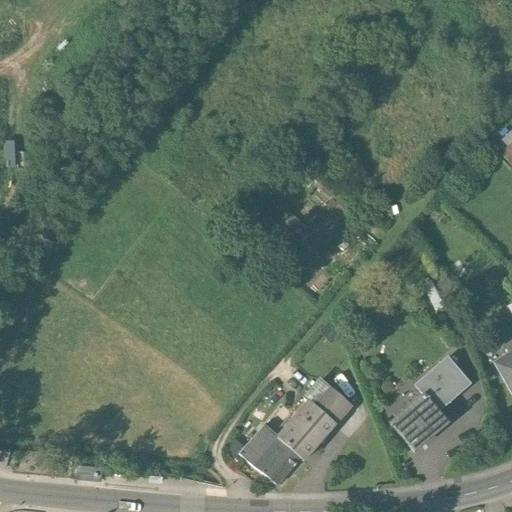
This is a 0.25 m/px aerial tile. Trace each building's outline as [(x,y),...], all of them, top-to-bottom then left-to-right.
[(511,144),(499,157),(511,170),(511,144)] [(437,282),(422,290),(437,318),(451,310),(437,282)] [(320,337),(329,346),(338,337),(329,328),(320,337)] [(511,356),(493,369),(511,397),(511,356)] [(446,430),(435,418),(469,389),(446,362),(412,391),(422,402),(388,431),(412,459),(446,430)] [(301,404),(306,408),(332,431),(349,412),(317,385),(301,404)] [(306,408),(276,442),(298,462),(302,466),(332,431),(306,408)] [(274,490),(298,462),(276,442),(262,430),(237,458),(274,490)]
